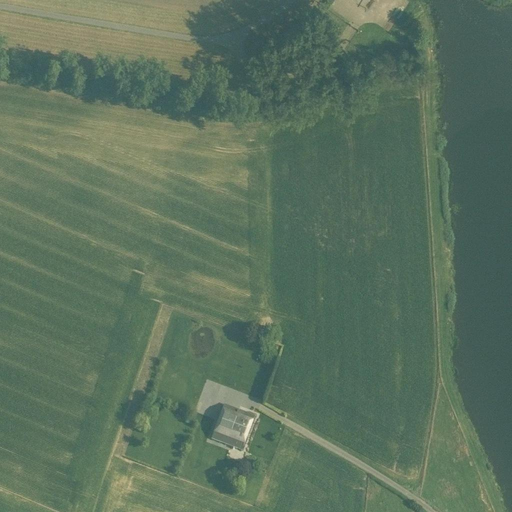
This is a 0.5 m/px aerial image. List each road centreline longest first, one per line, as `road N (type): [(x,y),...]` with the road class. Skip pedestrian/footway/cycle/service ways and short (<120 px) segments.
road 1 (unclassified): [(290,0),(230,35),(185,37),(0,6)]
road 2 (unclassified): [(432,511),(265,409)]
